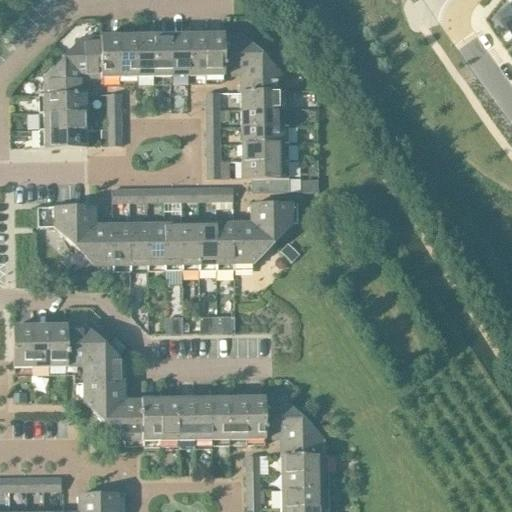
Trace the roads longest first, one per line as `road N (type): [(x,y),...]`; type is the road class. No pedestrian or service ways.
road 1 (residential): [(255,373),(145,374),(144,351),(92,301),(0,301)]
road 2 (residential): [(0,83),(70,10),(216,8)]
road 3 (residential): [(0,175),(179,174),(178,125)]
road 4 (residential): [(145,496),(119,473),(62,454),(0,453)]
